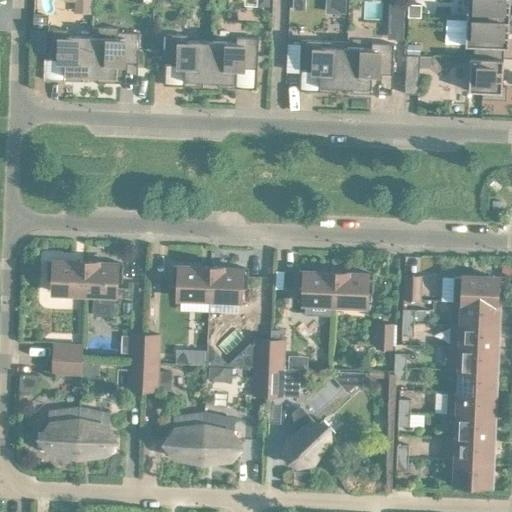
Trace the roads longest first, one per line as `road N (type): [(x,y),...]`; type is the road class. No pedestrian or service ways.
road 1 (residential): [(251,497),(16,487),(0,457),(9,220)]
road 2 (residential): [(9,220),(511,243)]
road 3 (residential): [(511,136),(14,114)]
road 4 (residential): [(511,511),(251,497)]
